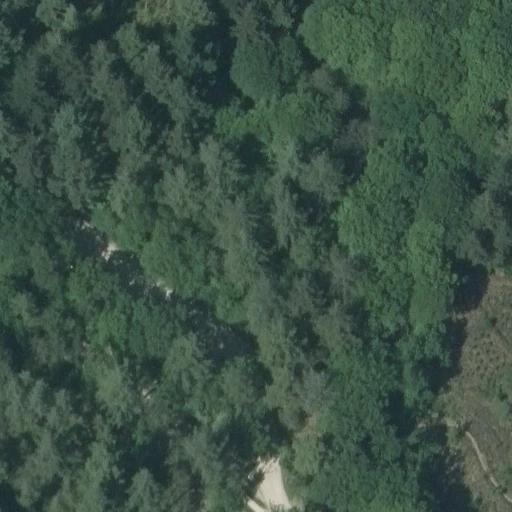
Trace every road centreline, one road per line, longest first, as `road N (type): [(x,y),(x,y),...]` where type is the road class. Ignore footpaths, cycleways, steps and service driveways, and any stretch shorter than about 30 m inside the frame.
road 1 (track): [(362,511),(363,447),(409,229),(467,78),(511,1)]
road 2 (track): [(0,281),(266,499)]
